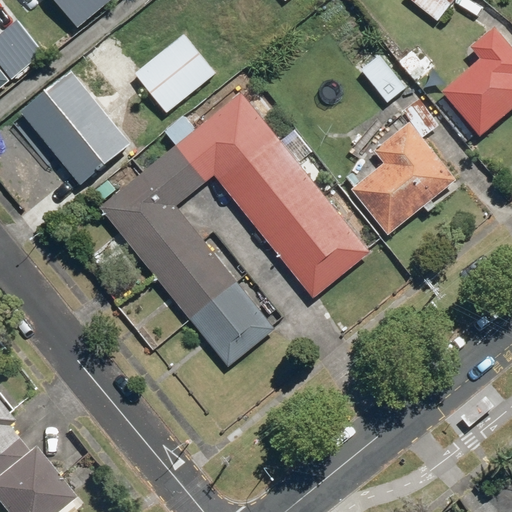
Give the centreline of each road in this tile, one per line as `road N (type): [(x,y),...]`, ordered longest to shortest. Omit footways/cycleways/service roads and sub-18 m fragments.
road 1 (residential): [(202,511),(0,262)]
road 2 (tertiary): [(283,511),(511,329)]
